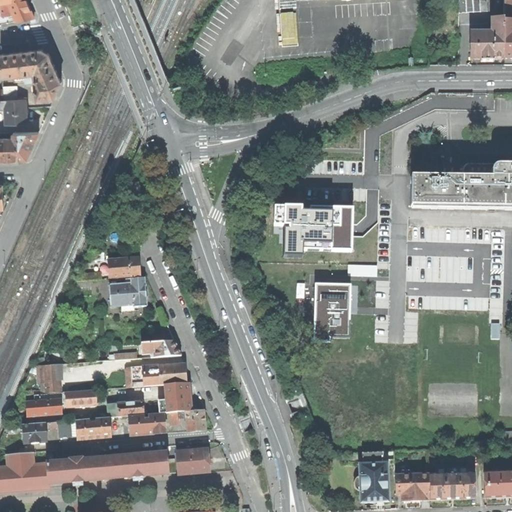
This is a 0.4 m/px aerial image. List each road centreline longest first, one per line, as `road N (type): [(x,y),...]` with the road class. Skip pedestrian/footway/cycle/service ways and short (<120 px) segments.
road 1 (secondary): [(293,511),(279,443),(211,263)]
road 2 (tertiary): [(280,123),(396,81),(511,79)]
road 3 (residential): [(231,431),(145,235)]
road 4 (residential): [(231,431),(60,445)]
road 5 (residential): [(55,33),(73,68),(73,92),(34,176)]
road 6 (secondary): [(168,141),(110,0)]
road 7 (secondary): [(211,263),(168,141)]
road 8 (tertiary): [(211,263),(215,218),(248,141)]
